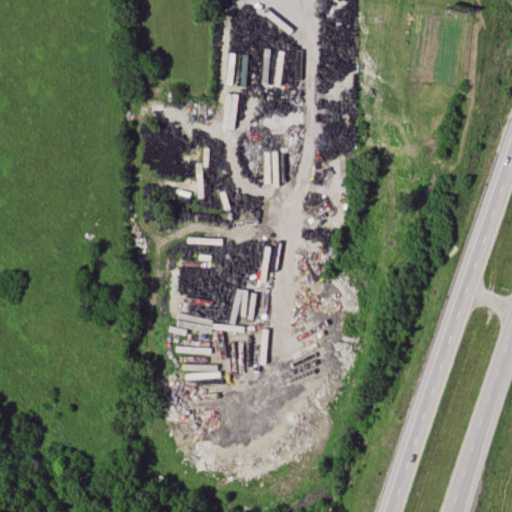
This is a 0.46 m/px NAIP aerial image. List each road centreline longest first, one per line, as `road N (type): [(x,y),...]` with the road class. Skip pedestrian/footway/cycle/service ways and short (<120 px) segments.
road 1 (motorway): [(511,153),(390,511)]
road 2 (motorway): [(449,511),(511,322)]
